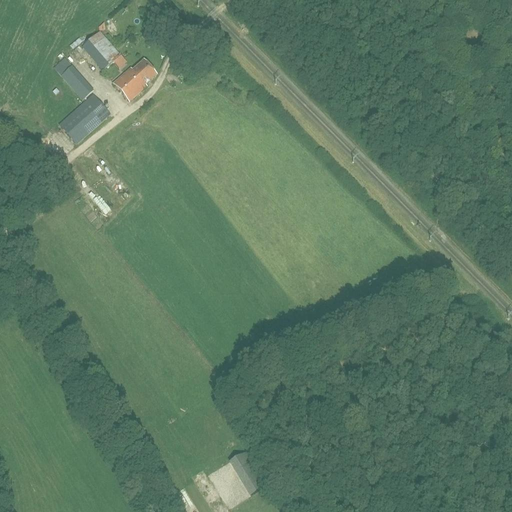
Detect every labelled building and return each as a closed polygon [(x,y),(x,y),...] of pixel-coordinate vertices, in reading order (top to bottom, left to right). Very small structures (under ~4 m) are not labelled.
[(100,32),(81,49),(102,73),(121,57),(100,32)] [(77,44),(85,38),(82,35),(74,41),(77,44)] [(144,85),(156,75),(144,61),(132,71),(130,69),(113,85),(129,103),(146,87),(144,85)] [(56,73),(60,78),(82,102),(94,91),(68,63),(56,73)] [(170,69),(171,75),(180,72),(179,67),(170,69)] [(110,115),(93,96),(92,96),(59,126),(76,145),(110,115)] [(115,164),(105,171),(115,185),(125,178),(115,164)] [(88,177),(79,187),(91,198),(100,189),(88,177)] [(104,220),(115,232),(126,221),(115,209),(104,220)] [(266,488),(245,454),(230,463),(251,497),(266,488)] [(197,478),(200,487),(212,482),(208,474),(197,478)] [(267,492),(251,501),(256,511),(269,511),(275,509),(267,492)]
